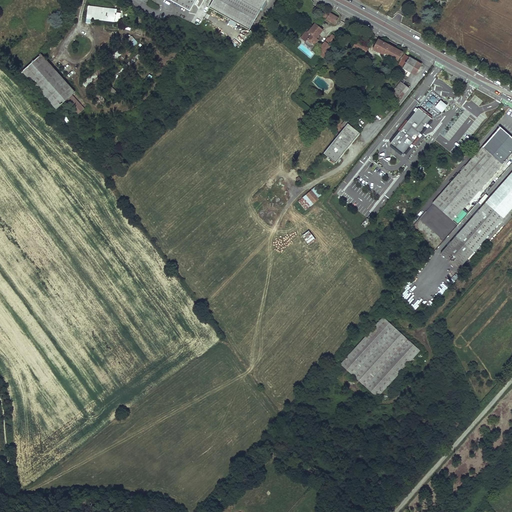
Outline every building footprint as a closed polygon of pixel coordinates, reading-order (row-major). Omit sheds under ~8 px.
[(170,0),(190,11),(196,0),(213,0),(210,8),(249,30),(265,0),(170,0)] [(120,18),(121,13),(117,13),(114,12),(114,9),(91,7),(90,12),(88,12),(87,17),(91,18),(91,19),(104,21),(104,20),(107,20),(106,21),(118,22),(118,17),(120,18)] [(324,10),(321,16),(335,24),(339,18),(324,10)] [(306,33),(302,38),(306,42),(308,41),(314,46),(319,40),(316,39),(318,36),(323,30),(315,24),(308,34),(306,33)] [(130,48),(137,44),(133,36),(126,40),(130,48)] [(379,39),(373,49),(385,55),(384,56),(393,61),(394,58),(398,60),(403,52),(379,39)] [(314,46),(308,41),(306,42),(305,44),(312,49),(314,46)] [(325,42),(319,49),(322,51),(320,55),(322,57),(330,46),(325,42)] [(356,42),(353,48),(365,54),(368,48),(356,42)] [(75,92),(41,55),(21,72),(23,75),(24,73),(56,109),(65,100),(78,115),(85,109),(72,95),(75,92)] [(405,55),(398,65),(415,75),(422,64),(405,55)] [(400,82),(389,95),(392,97),(391,98),(396,102),(397,103),(409,88),(400,82)] [(434,107),(441,113),(447,106),(440,100),(434,107)] [(351,105),(343,114),(347,117),(341,125),(344,127),(358,110),(356,107),(355,109),(351,105)] [(391,142),(389,143),(391,144),(395,148),(396,147),(397,148),(396,149),(397,149),(398,148),(400,150),(399,151),(402,154),(403,154),(410,146),(411,147),(412,145),(411,144),(418,136),(419,137),(429,125),(428,124),(432,118),(418,107),(417,109),(391,142)] [(389,141),(391,142),(417,109),(416,107),(389,141)] [(340,133),(324,153),(335,163),(360,133),(348,124),(340,133)] [(511,137),(500,127),(459,173),(479,190),(511,152),(511,137)] [(391,144),(389,146),(401,155),(402,154),(399,151),(397,149),(396,149),(395,148),(391,144)] [(511,172),(446,248),(463,263),(511,207),(511,172)] [(459,173),(433,203),(453,221),(479,190),(459,173)] [(317,185),(315,188),(321,195),(324,193),(317,185)] [(315,188),(313,189),(319,197),(321,195),(315,188)] [(313,189),(311,191),(317,198),(319,197),(313,189)] [(311,191),(307,194),(314,203),(318,200),(317,198),(311,191)] [(314,203),(307,194),(298,201),(305,210),(314,203)] [(308,244),(315,239),(309,231),(302,236),(308,244)] [(463,263),(446,248),(441,254),(458,269),(463,263)] [(383,317),(341,364),(377,398),(420,351),(383,317)]
